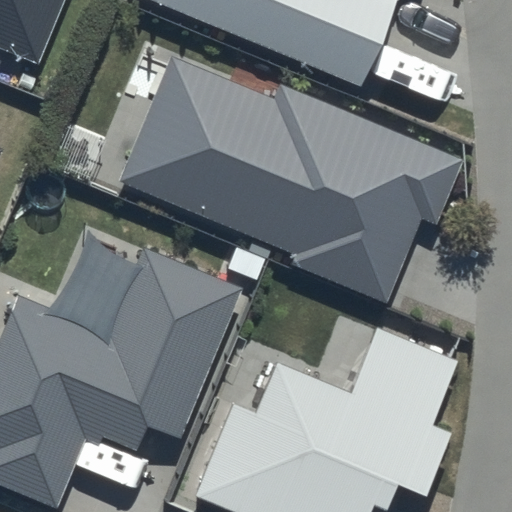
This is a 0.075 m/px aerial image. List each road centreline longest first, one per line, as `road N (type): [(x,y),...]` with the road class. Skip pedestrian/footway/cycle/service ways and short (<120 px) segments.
road 1 (residential): [(485,511),(511,245)]
road 2 (residential): [(511,144),(500,0)]
